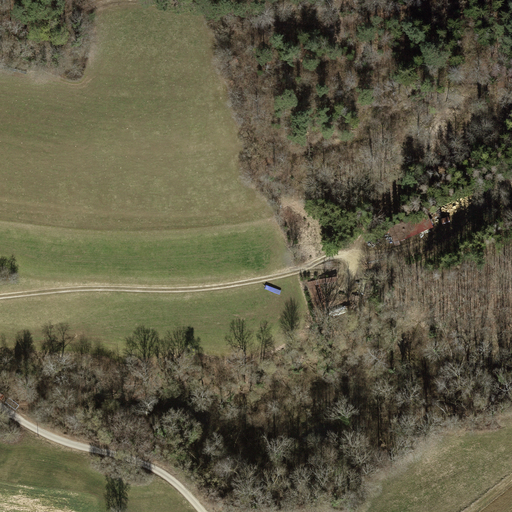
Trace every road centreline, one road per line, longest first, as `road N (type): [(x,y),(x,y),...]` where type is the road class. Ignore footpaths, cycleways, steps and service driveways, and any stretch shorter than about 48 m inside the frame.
road 1 (track): [(0,296),(193,291),(293,273),(338,255),(395,211)]
road 2 (track): [(143,0),(305,27),(360,24),(448,0)]
road 3 (track): [(0,404),(71,442),(133,454),(170,475),(205,511)]
road 4 (track): [(0,24),(52,22),(108,1),(136,0)]
